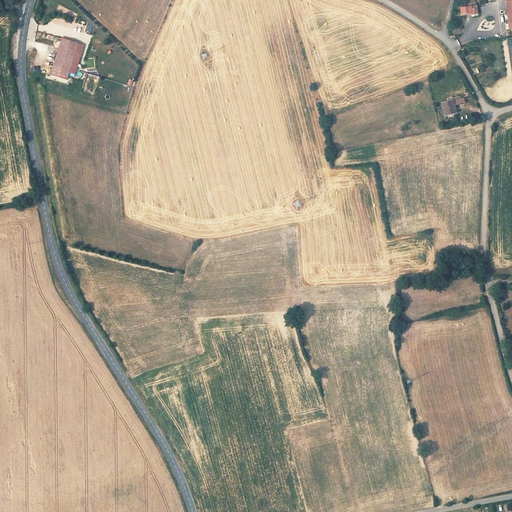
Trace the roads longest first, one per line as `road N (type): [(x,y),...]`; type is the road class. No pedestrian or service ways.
road 1 (tertiary): [(192,511),(170,455),(73,290),(56,238),(21,54),(31,0)]
road 2 (unclassified): [(511,373),(484,247),(490,114)]
